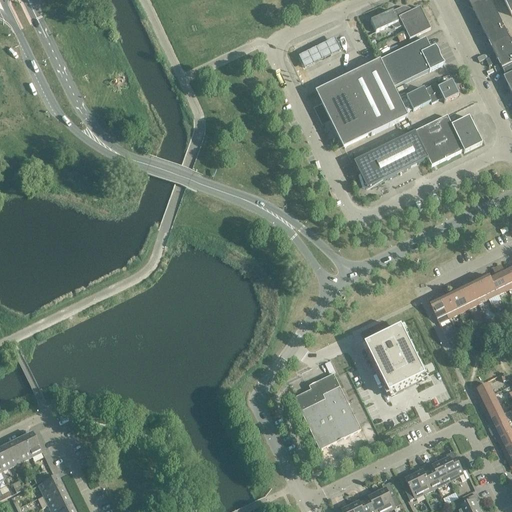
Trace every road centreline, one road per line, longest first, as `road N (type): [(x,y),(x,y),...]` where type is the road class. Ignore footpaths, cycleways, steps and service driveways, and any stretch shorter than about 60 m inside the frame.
road 1 (unclassified): [(367,0),(276,47),(348,209),(372,215),(510,147)]
road 2 (residential): [(304,505),(461,427),(507,511)]
road 3 (residential): [(334,291),(258,397),(295,488)]
road 4 (unclassified): [(1,0),(62,121),(123,157)]
road 5 (unclassified): [(123,157),(82,116),(24,0)]
road 6 (unclassified): [(351,274),(511,195)]
road 7 (unclassified): [(438,0),(510,147)]
road 8 (unclassified): [(95,511),(48,413),(0,437)]
road 9 (unclassified): [(123,157),(252,203)]
road 10 (unclassified): [(351,274),(288,220),(252,203)]
road 11 (unclassified): [(252,203),(287,229),(334,291)]
